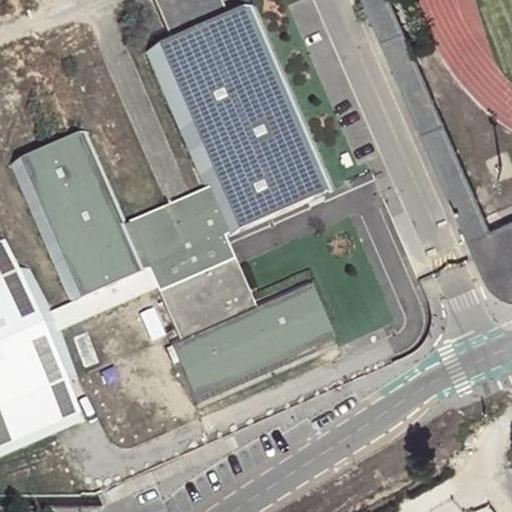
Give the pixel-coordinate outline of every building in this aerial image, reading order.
[(229,14),(222,0),(154,0),(172,39),(150,48),(209,187),(172,203),(125,223),(84,130),(77,132),(41,148),(13,159),(74,301),(138,274),(136,271),(147,266),(157,288),(178,337),(169,341),(195,402),(335,342),(309,279),(254,303),(224,234),(235,229),(236,231),(330,192),(251,5),(229,14)] [(511,221),(492,229),(391,0),(363,0),(474,258),(480,273),(486,283),(498,296),(510,302),(511,302),(511,221)] [(349,150),(342,153),(346,165),(353,163),(349,150)] [(2,235),(0,235),(0,451),(58,428),(80,419),(65,380),(76,376),(57,331),(56,328),(50,330),(44,314),(50,312),(31,267),(19,271),(2,235)] [(50,312),(44,314),(50,330),(56,328),(57,331),(157,288),(147,266),(136,271),(138,274),(74,301),(50,312)]
